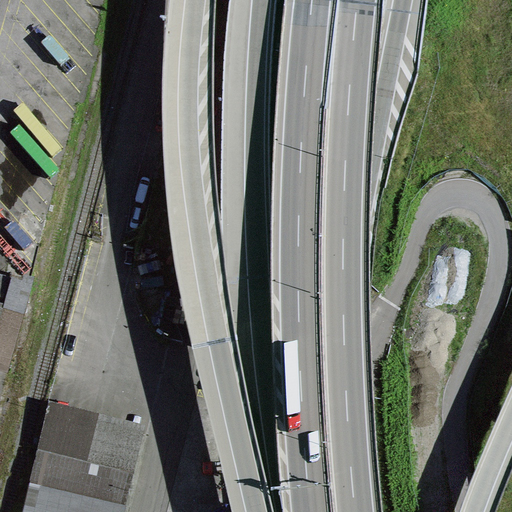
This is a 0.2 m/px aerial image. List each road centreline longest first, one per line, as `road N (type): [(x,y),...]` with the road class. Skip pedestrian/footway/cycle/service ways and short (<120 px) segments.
road 1 (motorway): [(193,0),(193,184),(257,511)]
road 2 (motorway): [(382,511),(368,196),(374,116),(401,0)]
road 3 (motorway): [(260,0),(258,274),(289,511)]
road 4 (motorway): [(313,0),(297,235),(309,511)]
road 5 (motorway): [(356,511),(344,239),(358,0)]
